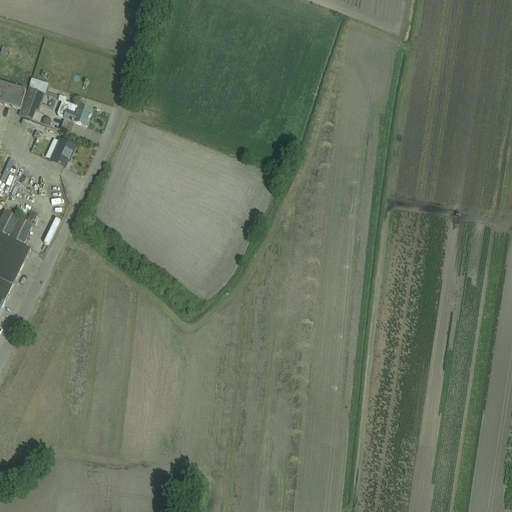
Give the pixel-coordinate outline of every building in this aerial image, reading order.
[(0,83),(0,104),(21,111),(26,91),(0,83)] [(30,90),(19,116),(31,121),(35,112),(38,113),(45,96),(30,90)] [(85,128),(91,113),(65,103),(62,104),(58,116),(59,118),(85,128)] [(44,128),(22,119),(20,124),(42,133),(44,128)] [(60,141),(50,163),(65,169),(71,157),(72,158),(76,148),(60,141)] [(5,212),(0,221),(0,236),(23,247),(33,226),(5,212)] [(31,251),(23,247),(0,236),(0,279),(14,286),(31,251)] [(0,307),(3,309),(14,286),(0,279),(0,307)]
